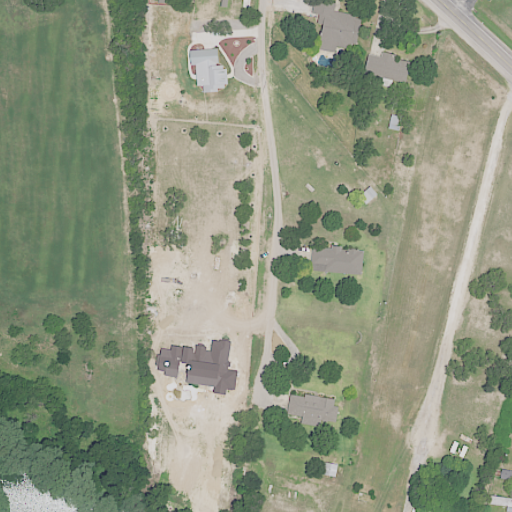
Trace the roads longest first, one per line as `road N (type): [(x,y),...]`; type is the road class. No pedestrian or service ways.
road 1 (residential): [(401,508),(511,86)]
road 2 (residential): [(266,0),(276,231),(262,391)]
